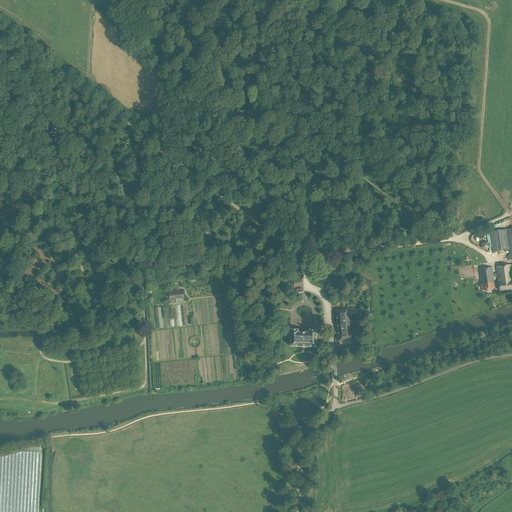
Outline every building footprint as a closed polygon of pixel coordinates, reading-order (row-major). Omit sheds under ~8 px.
[(509,249),(506,229),(490,231),(493,252),(509,249)] [(487,242),(481,244),(483,251),(490,249),(487,242)] [(496,267),(498,280),(498,283),(497,283),(498,286),(499,286),(499,291),(511,288),(511,275),(510,264),(496,266),(496,267)] [(492,267),(478,269),(482,290),(495,288),(492,267)] [(184,298),(183,290),(169,291),(170,299),(175,299),(183,298),(184,298)] [(154,308),(157,329),(164,328),(162,307),(154,308)] [(336,310),(336,313),(339,341),(351,340),(350,333),(353,333),(353,330),(350,331),(348,309),(336,310)] [(365,316),(364,316),(361,316),(361,309),(358,309),(358,313),(358,317),(356,317),(356,319),(364,318),(365,318),(365,316)] [(317,330),(309,329),(309,332),(304,332),(298,332),(298,329),(291,329),(288,329),(288,332),(282,332),(282,336),(288,336),(288,337),(291,338),(291,345),(291,346),(298,346),(303,346),(309,347),(309,346),(316,347),(316,346),(317,330)]
